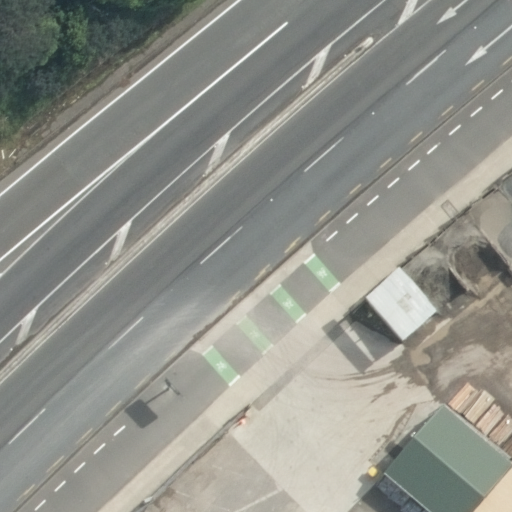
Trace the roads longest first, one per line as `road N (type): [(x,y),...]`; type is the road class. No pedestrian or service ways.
road 1 (primary): [(481,0),(438,51),(0,455)]
road 2 (secondary): [(0,313),(318,0)]
road 3 (primary): [(0,261),(315,0)]
